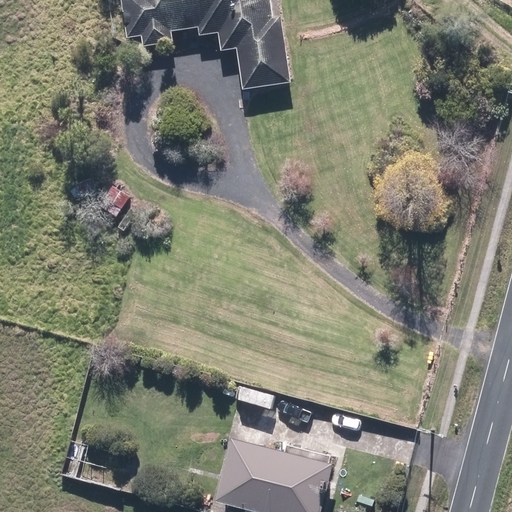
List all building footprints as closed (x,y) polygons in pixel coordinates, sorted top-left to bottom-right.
[(244,52),(250,94),(298,86),(289,20),(281,22),(277,0),(129,0),(135,41),(148,39),(150,50),(181,46),(179,35),(205,31),(206,39),(225,36),(228,55),(244,52)] [(72,189),(76,198),(84,194),(85,197),(100,190),(95,179),(72,189)] [(105,205),(122,216),(134,195),(118,185),(105,205)] [(228,498),(281,511),(330,511),(344,462),(245,435),(228,498)] [(66,474),(128,490),(137,453),(76,436),(66,474)]
